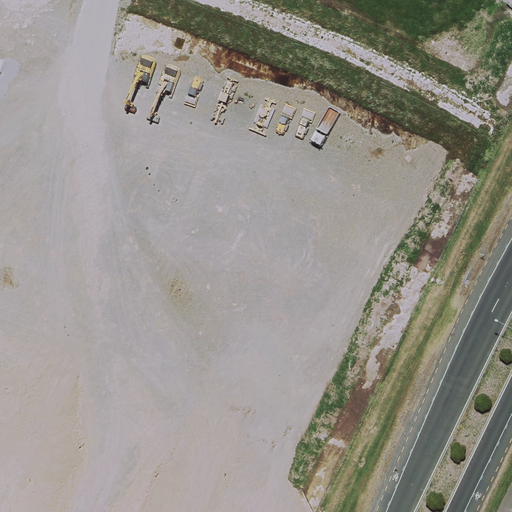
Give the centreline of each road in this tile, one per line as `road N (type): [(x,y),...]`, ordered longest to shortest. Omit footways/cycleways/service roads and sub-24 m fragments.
road 1 (secondary): [(401,511),(511,275)]
road 2 (secondary): [(511,396),(455,511)]
